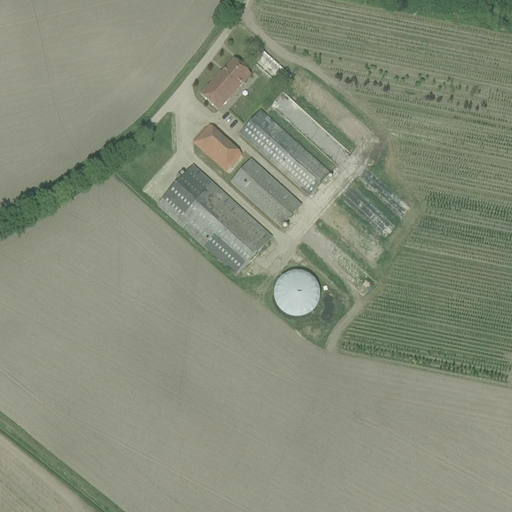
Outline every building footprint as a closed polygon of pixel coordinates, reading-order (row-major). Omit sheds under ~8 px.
[(417,11),(461,20),(462,16),(443,12),(443,8),(419,4),(417,11)] [(263,53),(253,64),(280,89),(291,78),(263,53)] [(199,95),(211,106),(218,112),(251,76),(233,60),(221,74),(220,73),(211,83),(212,83),(208,87),(207,87),(199,95)] [(308,198),(329,176),(259,113),(239,135),(308,198)] [(225,173),(241,155),(209,127),(193,144),(225,173)] [(280,229),(300,207),(250,162),(230,184),(280,229)] [(157,207),(164,213),(235,278),(271,239),(192,168),(157,207)] [(284,277),(282,279),(280,280),(279,281),(278,283),(277,285),(276,286),(275,288),(274,290),(274,292),(273,294),(273,296),(273,298),(273,300),(274,302),(274,304),(275,306),(276,308),(277,310),(278,311),(280,313),(281,314),(283,315),(284,317),(286,318),(288,318),(290,319),(292,319),(294,320),(296,320),(298,320),(300,319),(302,319),(304,318),(306,318),(308,317),(309,316),(311,314),(313,313),(314,311),(315,310),(316,308),(317,306),(318,304),(319,303),(319,301),(319,299),(319,296),(319,294),(319,293),(319,291),(318,289),(317,287),(316,285),(315,283),(314,282),(313,280),(311,279),(310,278),(308,277),(306,276),(304,275),(303,274),(301,274),(299,274),(297,274),(295,274),(293,274),(291,274),(289,275),(287,275),(285,276),(284,277)]
